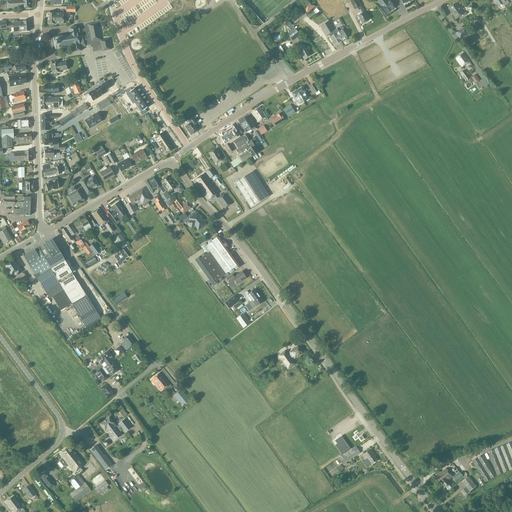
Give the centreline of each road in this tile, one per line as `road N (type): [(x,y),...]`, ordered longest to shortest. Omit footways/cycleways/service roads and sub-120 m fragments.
road 1 (tertiary): [(436,511),(233,233),(169,163)]
road 2 (tertiary): [(169,163),(281,86),(442,0)]
road 3 (tertiary): [(44,228),(38,14)]
road 4 (residential): [(154,364),(52,228)]
road 5 (tertiary): [(52,228),(169,163)]
